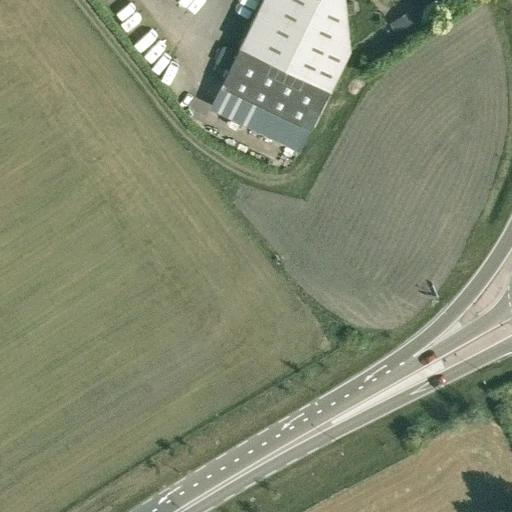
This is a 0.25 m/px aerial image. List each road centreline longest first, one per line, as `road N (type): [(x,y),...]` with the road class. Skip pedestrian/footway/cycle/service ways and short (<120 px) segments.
road 1 (primary): [(409,382),(177,511)]
road 2 (primary): [(511,231),(409,382)]
road 3 (primary): [(511,301),(409,382)]
